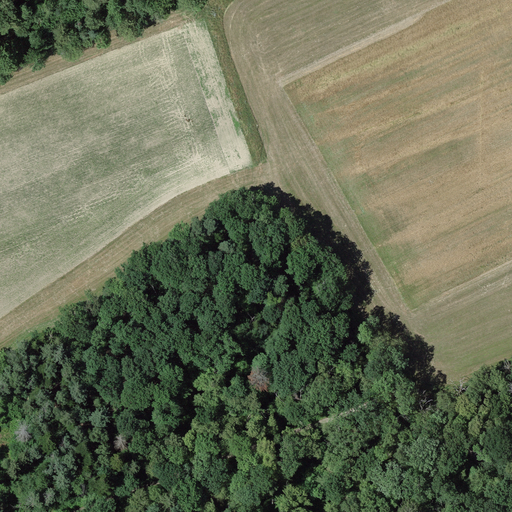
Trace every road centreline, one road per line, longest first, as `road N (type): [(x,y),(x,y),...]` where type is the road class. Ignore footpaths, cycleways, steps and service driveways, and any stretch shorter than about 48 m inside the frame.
road 1 (track): [(74,511),(408,390),(422,393),(511,491)]
road 2 (track): [(0,81),(196,0)]
